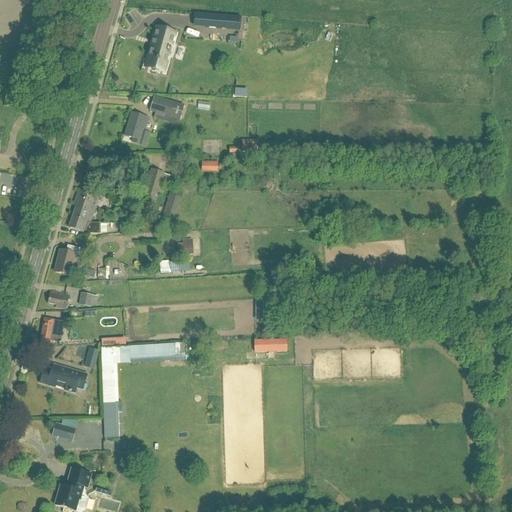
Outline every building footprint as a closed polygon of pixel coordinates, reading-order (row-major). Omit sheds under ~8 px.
[(241,19),(206,16),(205,29),(239,31),(241,19)] [(156,29),(148,57),(147,62),(165,67),(169,54),(166,53),(167,47),(171,48),(175,35),(166,32),(156,29)] [(163,107),(153,104),(150,112),(179,121),(183,107),(165,101),(163,107)] [(146,147),(150,135),(144,133),(148,119),(131,115),(125,137),(133,140),(132,143),(146,147)] [(242,142),(242,153),(257,153),(257,142),(242,142)] [(201,173),(218,173),(217,163),(201,163),(201,173)] [(172,186),(175,179),(164,176),(164,175),(151,171),(141,201),(155,205),(158,195),(162,196),(164,188),(161,187),(171,189),(172,186)] [(72,218),(90,225),(93,215),(92,215),(97,199),(78,193),(74,207),(76,207),(72,218)] [(180,199),(169,195),(162,217),(174,220),(180,199)] [(90,225),(72,218),(69,229),(87,235),(87,234),(90,235),(101,235),(101,224),(90,225)] [(126,240),(138,240),(137,231),(125,232),(126,240)] [(183,241),(183,246),(177,246),(178,256),(193,255),(193,241),(183,241)] [(67,247),(65,254),(60,253),(54,273),(69,277),(74,257),(82,259),(84,251),(67,247)] [(169,262),(160,263),(161,275),(170,274),(169,262)] [(98,281),(106,281),(105,270),(97,270),(98,281)] [(65,311),(68,297),(50,293),(48,305),(56,306),(55,309),(65,311)] [(90,309),(93,297),(80,294),(78,307),(90,309)] [(59,338),(60,334),(59,334),(58,331),(59,324),(57,322),(44,319),(39,346),(52,349),(53,337),(59,338)] [(89,337),(89,328),(66,328),(66,337),(89,337)] [(255,354),(288,353),(287,340),(254,341),(255,354)] [(172,342),(124,344),(125,358),(173,356),(172,342)] [(85,366),(94,369),(96,360),(87,357),(85,366)] [(87,376),(53,366),(52,372),(44,370),(40,384),(55,388),(57,383),(67,385),(65,391),(75,394),(77,389),(83,390),(87,376)] [(121,404),(117,404),(117,405),(103,405),(104,440),(119,439),(118,412),(122,412),(121,404)] [(72,442),(75,430),(56,425),(52,437),(72,442)] [(120,473),(135,472),(133,453),(118,454),(120,473)] [(87,498),(86,496),(82,495),(84,488),(87,489),(91,476),(72,470),(66,489),(60,487),(55,507),(64,510),(63,511),(75,511),(83,511),(86,511),(89,501),(88,499),(89,498),(88,497),(87,498)]
